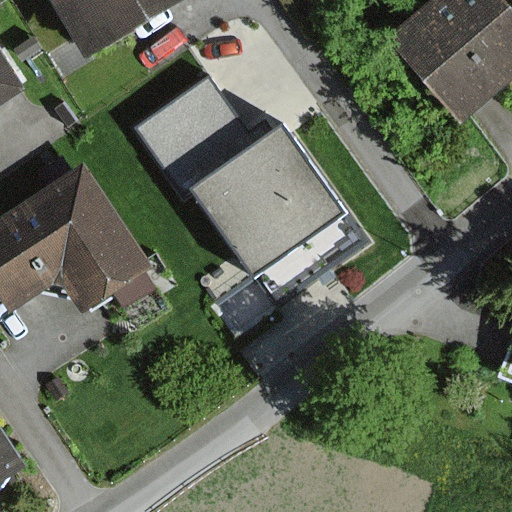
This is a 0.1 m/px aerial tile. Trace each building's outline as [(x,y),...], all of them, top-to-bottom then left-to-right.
[(190,0),(52,0),(90,61),(190,0)] [(511,0),(436,0),(391,39),(464,125),(511,83),(511,0)] [(0,107),(28,89),(0,45),(0,107)] [(150,274),(156,270),(87,165),(77,172),(68,158),(43,174),(52,187),(0,220),(0,301),(10,316),(61,283),(83,317),(117,295),(129,312),(161,291),(150,274)] [(326,167),(236,230),(285,299),(375,236),(326,167)] [(511,345),(499,377),(511,382),(511,345)] [(0,485),(27,468),(0,426),(0,485)]
